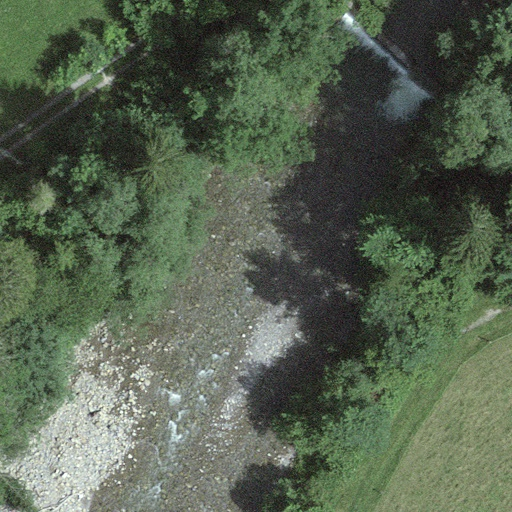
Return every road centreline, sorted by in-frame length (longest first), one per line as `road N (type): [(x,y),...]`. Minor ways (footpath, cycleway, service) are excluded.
road 1 (track): [(0,150),(219,0)]
road 2 (track): [(365,511),(467,355),(511,320)]
